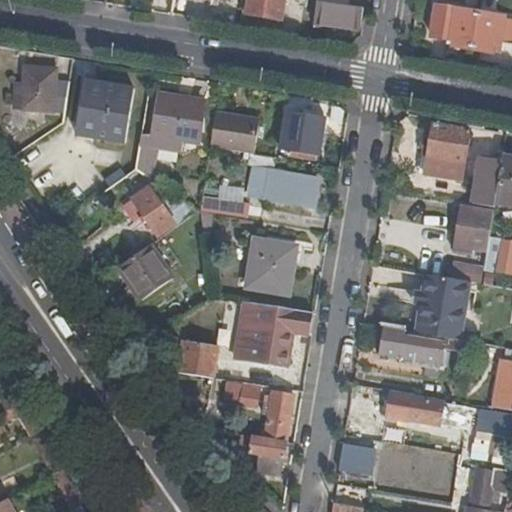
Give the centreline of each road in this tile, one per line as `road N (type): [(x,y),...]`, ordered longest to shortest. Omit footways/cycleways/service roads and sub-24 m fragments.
road 1 (residential): [(371,76),(299,511)]
road 2 (tertiary): [(0,21),(371,76)]
road 3 (tertiary): [(192,511),(0,237)]
road 4 (tertiary): [(0,270),(164,511)]
road 5 (tertiary): [(371,76),(511,103)]
